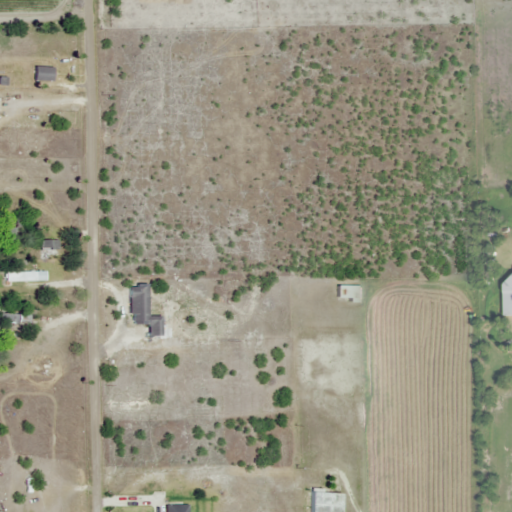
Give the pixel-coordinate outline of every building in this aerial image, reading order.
[(23,218),(14,218),(14,228),(6,228),(7,239),(24,239),(23,218)] [(35,260),(67,260),(67,240),(35,240),(35,260)] [(511,273),(503,274),(503,315),(511,314),(511,273)] [(127,285),(127,325),(146,325),(146,335),(158,335),(158,316),(145,316),(145,285),(127,285)] [(360,285),(334,285),(334,298),(346,298),(346,302),(360,302),(360,285)] [(338,511),(338,493),(307,493),(306,511),(338,511)]
